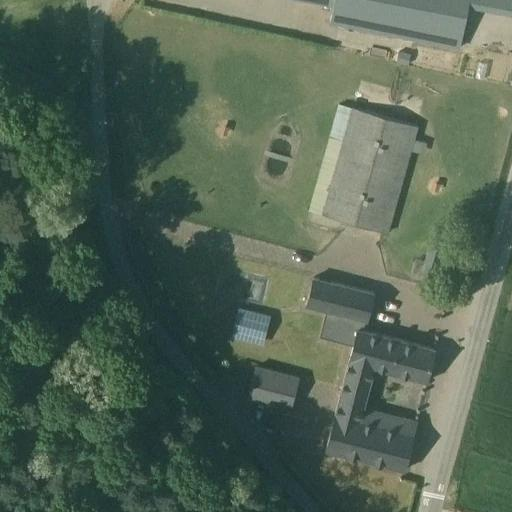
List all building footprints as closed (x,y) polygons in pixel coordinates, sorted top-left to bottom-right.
[(468,0),(316,0),(333,3),(330,23),(459,48),(467,10),(468,0)] [(396,62),(408,65),(411,54),(399,51),(396,62)] [(352,107),(338,103),(313,198),(327,202),(323,215),(387,233),(417,126),(352,107)] [(374,293),(368,291),(314,277),(306,304),(327,309),(320,336),(337,340),(348,342),(354,344),(360,320),(364,321),(367,322),(374,293)] [(271,315),(239,307),(232,336),(263,344),(271,315)] [(374,334),(359,331),(355,344),(347,373),(327,449),(404,469),(417,416),(416,416),(416,417),(365,404),(375,368),(426,381),(434,349),(374,334)] [(247,398),(291,409),(300,377),(255,365),(247,398)]
